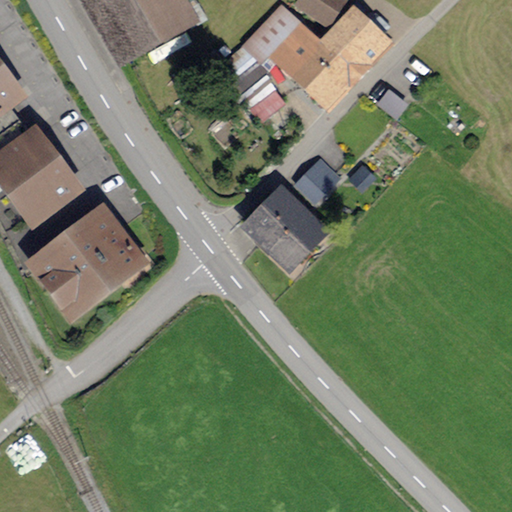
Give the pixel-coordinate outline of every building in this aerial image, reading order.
[(194,21),(181,0),(87,0),(124,62),(194,21)] [(340,0),(297,0),(296,3),(328,24),(342,1),(340,0)] [(325,55),(316,47),(320,43),(282,8),(257,35),(330,104),(343,90),(326,74),(328,71),(319,62),(325,55)] [(334,34),(333,33),(320,43),(316,47),(325,55),(319,62),(328,71),(326,74),(343,90),(387,42),(354,13),(334,34)] [(227,77),(256,52),(249,43),(220,68),(227,77)] [(0,156),(4,161),(32,141),(5,104),(14,98),(0,78),(0,156)] [(0,165),(0,170),(35,218),(71,191),(33,140),(0,165)] [(315,167),(296,187),(314,205),(338,180),(327,170),(323,175),(315,167)] [(246,228),(288,268),(322,232),(280,192),(246,228)] [(102,219),(39,267),(72,311),(136,263),(102,219)]
